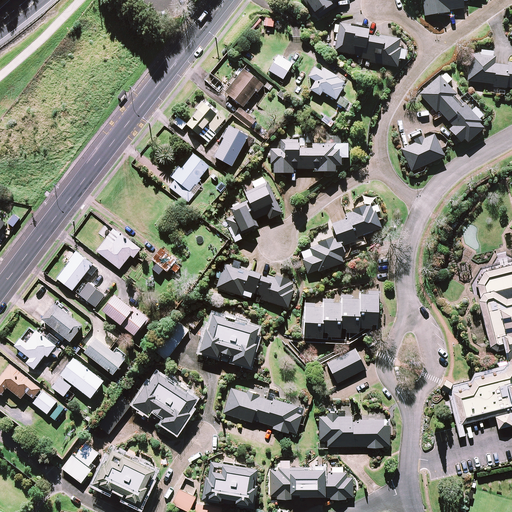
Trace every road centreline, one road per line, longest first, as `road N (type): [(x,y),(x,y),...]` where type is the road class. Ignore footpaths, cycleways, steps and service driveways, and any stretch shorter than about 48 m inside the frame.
road 1 (tertiary): [(0,290),(226,0)]
road 2 (residential): [(0,434),(70,489),(115,511)]
road 3 (residential): [(430,46),(380,124),(380,167)]
road 4 (residential): [(273,246),(332,191),(380,167)]
